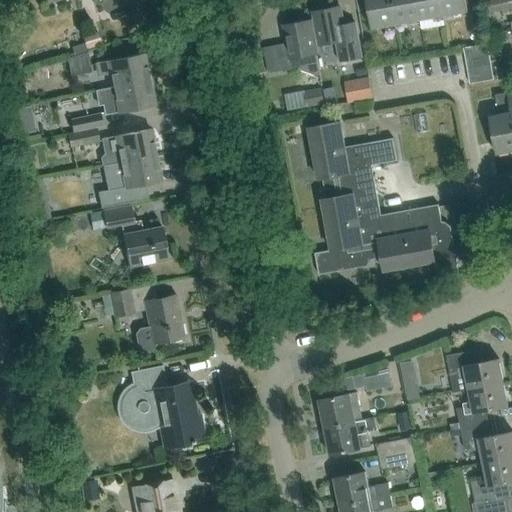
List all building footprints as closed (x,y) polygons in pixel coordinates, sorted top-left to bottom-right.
[(366,0),(372,28),(396,23),(391,0),(366,0)] [(420,19),(416,0),(391,0),(396,23),(420,19)] [(445,15),(441,0),(416,0),(420,19),(445,15)] [(441,0),(445,15),(468,10),(466,0),(441,0)] [(511,0),(482,0),(481,0),(484,14),(511,8),(511,0)] [(314,11),(315,19),(318,32),(313,32),(315,45),(337,41),(341,61),(362,57),(355,22),(343,24),(339,6),(314,11)] [(281,70),(301,66),(302,70),(314,75),(320,73),(317,53),(315,45),(313,32),(318,32),(315,19),(285,25),(288,42),(276,44),(281,70)] [(97,33),(83,37),(85,43),(87,49),(101,44),(97,33)] [(487,44),(463,48),(470,83),(493,78),(487,44)] [(88,52),(67,58),(71,76),(92,72),(88,52)] [(110,72),(113,86),(148,79),(142,54),(97,64),(99,74),(110,72)] [(511,77),(511,63),(495,67),(498,81),(511,77)] [(357,79),(360,101),(373,99),(369,77),(357,79)] [(27,95),(24,78),(4,82),(7,99),(27,95)] [(153,105),(148,79),(113,86),(95,90),(98,105),(105,104),(107,115),(153,105)] [(322,89),(305,93),(307,107),(325,104),(322,89)] [(511,91),(495,94),(498,109),(511,106),(511,91)] [(31,106),(14,109),(20,135),(36,131),(31,106)] [(511,150),(511,110),(489,114),(496,154),(511,150)] [(100,113),(71,119),(73,131),(103,125),(100,113)] [(382,216),(373,167),(398,161),(394,138),(345,147),(340,122),(309,127),(319,180),(325,179),(328,199),(322,200),(332,252),(319,255),(323,275),(368,266),(372,262),(371,259),(382,257),(384,271),(435,261),(438,277),(460,273),(451,227),(445,222),(442,222),(439,205),(382,216)] [(94,129),(67,134),(70,146),(97,141),(94,129)] [(103,166),(156,155),(150,129),(115,136),(115,137),(102,139),(105,154),(101,159),(102,166),(103,166)] [(156,155),(103,166),(108,190),(98,192),(101,209),(137,201),(133,186),(161,180),(156,155)] [(42,180),(30,182),(35,207),(48,204),(42,180)] [(105,227),(120,224),(128,267),(168,259),(161,228),(136,233),(131,206),(102,212),(105,227)] [(129,290),(110,294),(114,317),(134,313),(129,290)] [(140,331),(138,335),(140,348),(144,350),(151,349),(153,345),(153,344),(184,337),(175,295),(144,301),(150,329),(140,331)] [(453,392),(469,389),(503,383),(499,359),(484,362),(481,349),(446,356),(453,392)] [(129,372),(132,386),(131,387),(127,388),(124,390),(120,393),(117,398),(115,404),(115,409),(116,415),(119,421),(123,425),(128,428),(133,430),(139,430),(145,429),(150,426),(154,423),(157,419),(158,418),(164,447),(189,441),(190,443),(205,439),(200,414),(196,415),(189,383),(165,388),(160,366),(129,372)] [(366,377),(364,378),(366,388),(367,391),(393,386),(390,373),(366,377)] [(503,383),(469,389),(469,391),(472,402),(464,404),(464,408),(457,409),(460,422),(461,429),(496,423),(493,409),(508,406),(503,383)] [(418,387),(405,389),(407,401),(420,398),(418,387)] [(320,400),(325,428),(362,420),(356,393),(320,400)] [(362,421),(362,420),(325,428),(331,455),(360,449),(357,434),(376,430),(373,418),(362,421)] [(451,431),(461,429),(460,422),(450,424),(451,431)] [(496,423),(461,429),(465,449),(472,448),(473,452),(480,450),(483,462),(511,456),(511,431),(498,435),(496,423)] [(376,445),(378,458),(414,450),(412,438),(376,445)] [(414,450),(378,458),(380,469),(417,462),(414,450)] [(511,456),(483,462),(485,475),(477,477),(478,480),(471,481),(475,502),(474,502),(476,511),(507,511),(504,497),(510,496),(508,482),(511,481),(511,456)] [(88,477),(91,473),(89,468),(84,466),(80,468),(78,472),(79,477),(84,479),(88,477)] [(340,506),(389,497),(386,485),(367,488),(365,474),(335,479),(340,506)] [(100,499),(98,480),(81,482),(83,501),(100,499)] [(179,511),(173,481),(134,488),(139,511),(179,511)] [(389,497),(340,506),(340,511),(375,511),(391,509),(389,497)]
